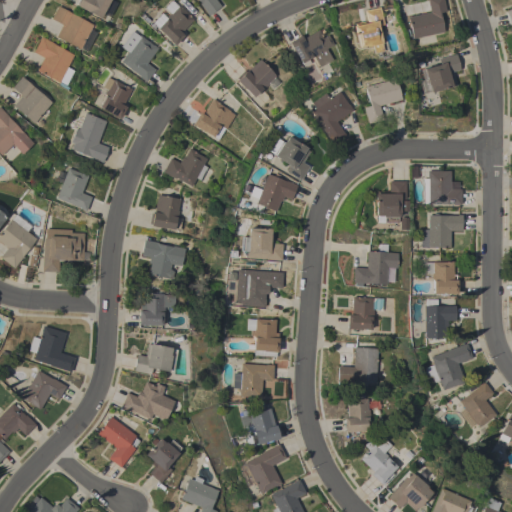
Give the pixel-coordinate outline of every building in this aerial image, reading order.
[(110,0),(116,3),(110,14),(104,10),(99,18),(75,5),(77,0),(110,0)] [(192,19),(180,32),(183,35),(173,45),(168,40),(156,28),(156,27),(151,23),(161,13),(165,17),(169,13),(164,8),(164,6),(169,0),(171,0),(177,6),(178,5),(192,19)] [(207,15),(198,3),(199,2),(197,0),(214,0),(219,6),(207,15)] [(441,0),(444,11),(437,12),(441,32),(410,38),(405,16),(428,12),(425,0),(441,0)] [(507,25),(511,23),(511,0),(510,0),(511,6),(511,7),(503,10),(507,25)] [(91,24),(89,29),(93,31),(88,41),(91,42),(86,51),(80,48),(79,49),(55,36),(61,24),(50,19),(57,5),(91,24)] [(379,7),(383,24),(376,26),(381,51),(372,53),(371,46),(365,47),(365,46),(359,47),(357,47),(352,25),(365,23),(363,10),(379,7)] [(331,59),(318,67),(312,56),(300,63),(295,54),(294,54),(287,42),(300,35),(302,38),(317,29),(318,31),(322,29),(325,33),(321,36),(322,38),(327,35),(333,44),(325,49),(331,59)] [(145,63),(153,69),(144,81),(141,78),(140,80),(134,76),(136,74),(118,60),(126,50),(120,45),(131,31),(138,36),(138,35),(156,49),(145,63)] [(64,71),(70,74),(67,79),(66,79),(63,84),(58,81),(58,82),(36,70),(43,57),(32,52),(40,36),(52,42),(52,43),(73,54),(64,71)] [(454,53),(459,69),(451,71),(455,84),(421,93),(415,72),(422,70),(422,68),(438,64),(436,58),(454,53)] [(275,76),(273,77),(278,82),(271,88),(268,84),(263,88),(262,87),(251,97),(244,88),(243,89),(235,80),(245,70),(246,71),(259,59),(275,76)] [(21,76),(26,80),(28,78),(36,85),(34,87),(43,95),(45,93),(51,98),(48,100),(50,102),(33,123),(12,106),(20,95),(11,87),(21,76)] [(97,107),(103,96),(102,95),(106,89),(101,86),(106,77),(112,80),(113,79),(130,89),(122,104),(125,107),(118,119),(97,107)] [(378,105),(381,119),(366,123),(362,107),(368,105),(363,86),(395,78),(400,99),(378,105)] [(310,103),(324,93),(327,98),(338,91),(347,104),(348,104),(352,110),(335,121),(344,135),(331,143),(320,127),(320,126),(309,110),(313,108),(310,103)] [(224,129),(223,128),(216,139),(212,136),(212,137),(203,131),(202,132),(190,124),(198,112),(202,114),(212,98),(215,101),(229,110),(228,111),(233,114),(224,129)] [(96,143),(107,147),(101,162),(91,158),(91,157),(70,149),(72,143),(67,142),(72,129),(69,128),(66,122),(76,118),(77,117),(81,106),(84,107),(84,104),(87,105),(84,113),(104,121),(96,143)] [(0,108),(32,143),(20,154),(17,151),(7,161),(0,154),(0,108)] [(299,179),(285,170),(288,165),(273,155),(274,154),(268,150),(276,138),(283,142),(287,136),(300,144),(300,143),(306,147),(305,149),(308,151),(301,162),(308,166),(299,179)] [(178,163),(181,157),(183,158),(189,148),(193,150),(192,151),(205,158),(202,164),(206,167),(199,180),(195,177),(190,186),(175,177),(174,179),(161,171),(169,158),(178,163)] [(87,175),(80,192),(90,196),(84,210),(78,208),(78,207),(53,197),(60,182),(52,180),(56,170),(64,173),(67,167),(87,175)] [(449,170),(449,181),(457,181),(457,189),(460,189),(459,204),(452,204),(422,203),(422,183),(421,178),(426,178),(426,170),(449,170)] [(290,199),(282,196),(280,201),(278,201),(274,211),(262,206),(259,213),(253,210),(255,204),(254,203),(254,202),(246,199),(251,185),(260,189),(261,185),(259,184),(262,175),(265,176),(266,174),(284,181),(285,180),(295,184),(290,199)] [(404,181),(404,198),(399,198),(399,200),(398,200),(398,216),(396,216),(396,222),(382,222),(382,216),(381,216),(381,215),(374,215),(374,202),(373,202),(373,193),(375,193),(375,191),(387,191),(387,181),(404,181)] [(178,211),(176,217),(180,218),(178,230),(172,229),(172,230),(162,228),(149,225),(149,223),(148,223),(150,212),(152,213),(152,211),(153,211),(156,194),(179,199),(177,211),(178,211)] [(14,214),(30,226),(25,231),(35,238),(21,256),(13,268),(0,257),(0,255),(6,247),(0,242),(0,231),(10,219),(14,214)] [(456,215),(456,214),(461,214),(461,230),(449,230),(448,247),(418,247),(419,230),(427,230),(427,215),(456,215)] [(245,257),(245,253),(240,252),(241,251),(239,250),(240,236),(246,237),(246,235),(247,235),(248,227),(263,229),(263,228),(269,228),(269,230),(272,230),(271,243),(281,243),(280,260),(245,257)] [(82,260),(71,260),(69,260),(69,262),(58,261),(57,271),(41,271),(41,257),(42,257),(43,238),(44,235),(45,235),(46,228),(65,229),(65,237),(69,237),(69,232),(83,233),(82,260)] [(156,242),(156,243),(171,246),(172,246),(184,248),(180,266),(170,264),(169,270),(173,271),(171,279),(147,274),(149,263),(147,263),(148,257),(140,255),(143,239),(156,242)] [(376,251),(377,243),(387,244),(386,252),(397,253),(395,268),(394,268),(393,282),(385,281),(385,284),(366,283),(361,283),(360,286),(353,285),(353,282),(351,282),(352,267),(365,268),(366,251),(376,251)] [(454,274),(454,280),(456,280),(456,294),(448,294),(448,293),(432,293),(431,280),(430,280),(430,273),(423,273),(423,262),(432,262),(432,261),(447,261),(452,261),(452,274),(454,274)] [(280,287),(267,287),(266,294),(264,294),(263,307),(239,305),(240,303),(233,302),(236,269),(281,272),(280,287)] [(140,310),(140,292),(143,292),(148,292),(148,293),(163,294),(163,296),(175,296),(174,306),(164,306),(164,311),(162,311),(161,325),(151,325),(137,325),(138,310),(140,310)] [(359,296),(359,297),(382,299),(381,310),(372,310),(372,316),(370,316),(369,329),(345,328),(346,314),(350,314),(351,296),(359,296)] [(436,299),(436,306),(451,306),(451,305),(454,305),(454,320),(446,320),(446,326),(444,326),(444,338),(422,338),(422,330),(418,330),(417,330),(416,328),(417,326),(417,324),(417,323),(417,321),(418,320),(422,320),(422,306),(423,306),(423,299),(436,299)] [(274,332),(277,333),(276,352),(275,352),(275,356),(252,355),(253,350),(252,350),(253,337),(252,337),(252,335),(250,335),(250,330),(245,329),(246,318),(254,319),(254,318),(268,319),(275,319),(274,332)] [(65,333),(59,352),(74,357),(69,372),(32,360),(34,352),(27,350),(32,336),(38,338),(42,325),(65,333)] [(147,356),(149,343),(171,347),(170,355),(175,356),(172,371),(168,370),(167,372),(150,368),(149,374),(133,371),(136,354),(147,356)] [(470,357),(455,363),(462,382),(455,384),(440,389),(436,380),(431,382),(429,375),(426,375),(424,374),(422,369),(423,367),(431,364),(428,357),(445,350),(465,343),(470,357)] [(374,383),(356,382),(356,383),(336,381),(337,365),(352,366),(353,347),(376,348),(374,383)] [(239,373),(239,363),(264,365),(264,364),(272,364),(271,380),(260,379),(259,397),(253,397),(253,396),(237,395),(238,394),(231,393),(232,372),(239,373)] [(36,370),(51,378),(64,386),(57,399),(48,393),(38,409),(29,404),(30,404),(20,398),(36,370)] [(159,395),(166,399),(160,412),(153,409),(148,419),(133,412),(132,413),(119,406),(126,392),(135,396),(138,390),(139,391),(144,381),(149,383),(149,384),(154,386),(156,383),(163,386),(161,390),(162,390),(159,395)] [(456,401),(476,386),(475,386),(478,383),(479,384),(482,382),(491,393),(482,400),(493,414),(489,417),(476,427),(473,423),(466,427),(455,412),(461,408),(456,401)] [(366,400),(374,399),(375,409),(368,410),(368,416),(367,416),(367,422),(372,422),(373,427),(368,427),(368,430),(357,430),(357,431),(343,432),(342,417),(346,417),(345,399),(352,399),(351,393),(357,393),(357,399),(366,398),(366,400)] [(34,424),(23,435),(17,428),(12,433),(10,431),(3,439),(0,436),(0,414),(11,403),(24,415),(34,424)] [(272,421),(274,420),(275,425),(274,425),(274,426),(276,426),(279,436),(277,437),(278,438),(272,440),(272,439),(255,444),(248,446),(246,437),(252,435),(251,431),(250,431),(248,425),(241,427),(238,417),(247,414),(245,409),(250,408),(251,413),(268,408),(272,421)] [(511,414),(511,441),(507,439),(507,437),(498,433),(508,413),(511,414)] [(128,444),(134,448),(120,467),(106,458),(114,447),(96,434),(109,416),(135,435),(128,444)] [(390,445),(383,452),(387,456),(386,457),(396,466),(390,472),(392,474),(382,484),(380,482),(379,484),(369,474),(372,471),(359,458),(368,450),(363,444),(380,435),(390,445)] [(159,482),(147,473),(153,466),(149,463),(151,461),(144,455),(158,438),(164,442),(165,441),(167,444),(171,440),(180,448),(176,452),(178,453),(166,466),(170,469),(159,482)] [(0,439),(2,442),(0,444),(8,451),(0,459),(0,439)] [(244,487),(236,466),(242,463),(259,454),(259,453),(277,443),(285,458),(270,465),(280,483),(273,486),(259,493),(253,483),(249,484),(244,487)] [(192,480),(194,475),(202,479),(200,483),(217,490),(210,508),(215,511),(214,511),(198,511),(200,507),(179,498),(187,478),(192,480)] [(427,486),(425,487),(431,492),(416,508),(415,507),(413,509),(404,501),(398,508),(386,497),(404,476),(409,480),(414,475),(427,486)] [(271,511),(270,509),(275,507),(269,494),(291,483),(290,482),(297,479),(304,493),(295,497),(302,511),(271,511)] [(429,511),(440,488),(470,501),(468,506),(471,507),(469,511),(429,511)] [(26,511),(36,500),(49,510),(55,504),(58,506),(65,497),(77,507),(73,511),(26,511)] [(500,502),(496,510),(500,511),(481,511),(488,497),(500,502)]
